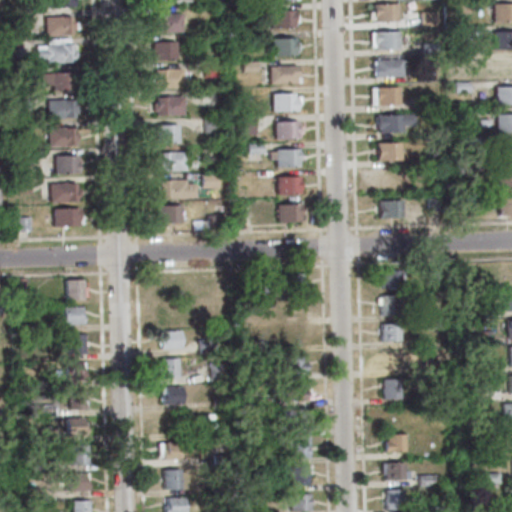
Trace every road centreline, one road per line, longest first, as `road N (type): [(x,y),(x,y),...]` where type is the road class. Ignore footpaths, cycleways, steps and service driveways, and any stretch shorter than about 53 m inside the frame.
road 1 (residential): [(511,240),(0,259)]
road 2 (residential): [(345,511),(330,0)]
road 3 (residential): [(124,511),(110,0)]
